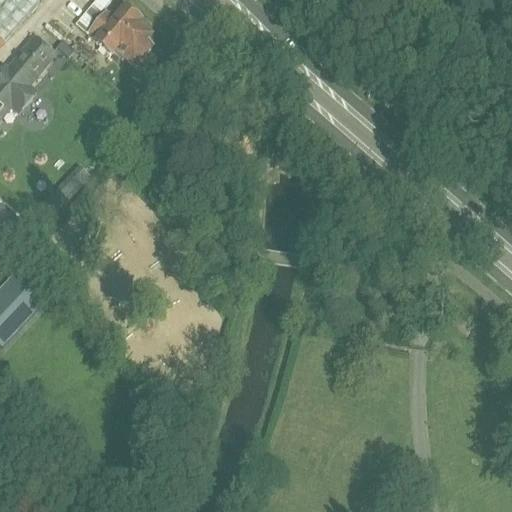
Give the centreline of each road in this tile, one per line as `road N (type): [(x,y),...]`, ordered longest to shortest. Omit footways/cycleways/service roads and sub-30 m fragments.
road 1 (primary): [(179,0),(511,291)]
road 2 (primary): [(511,241),(244,0)]
